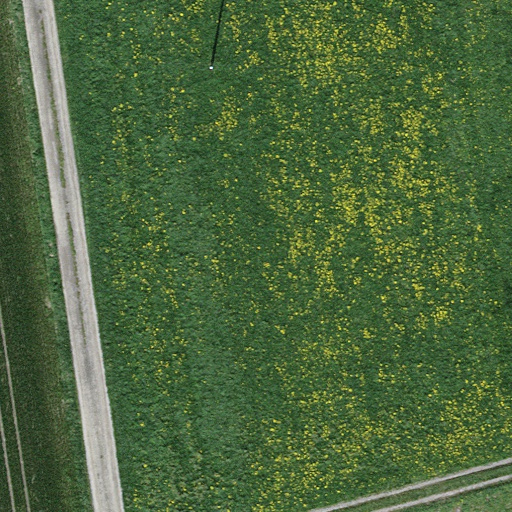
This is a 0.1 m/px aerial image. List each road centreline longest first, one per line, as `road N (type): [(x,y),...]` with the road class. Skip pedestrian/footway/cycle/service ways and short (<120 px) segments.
road 1 (track): [(104,511),(33,0)]
road 2 (track): [(330,511),(511,462)]
